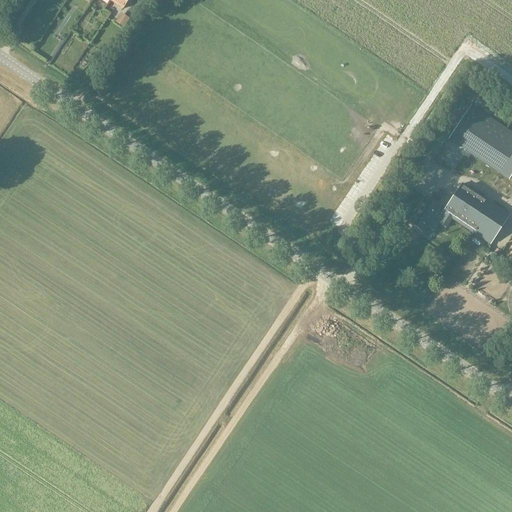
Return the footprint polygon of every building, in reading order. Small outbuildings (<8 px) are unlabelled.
[(128,0),(110,0),(110,1),(122,9),(128,0)] [(508,180),(511,174),(511,132),(471,105),(448,139),(508,180)] [(415,172),(420,164),(411,158),(406,167),(415,172)] [(489,245),(509,216),(462,184),(442,213),(444,215),(439,223),(437,221),(427,237),(438,244),(448,229),(446,228),(452,219),(489,245)] [(422,234),(438,210),(424,201),(408,224),(422,234)] [(465,250),(450,276),(463,283),(477,257),(465,250)] [(316,304),(297,337),(310,345),(330,313),(316,304)]
